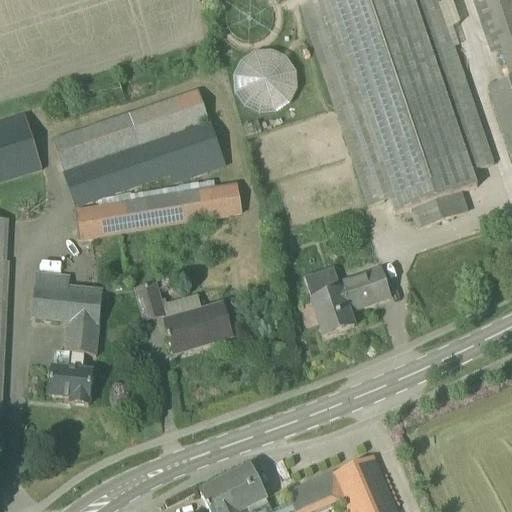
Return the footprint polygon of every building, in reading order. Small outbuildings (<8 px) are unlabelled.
[(395,217),(411,211),(417,231),(467,214),(461,195),(477,189),(472,174),(494,167),(437,0),(321,0),(322,2),(300,9),(368,209),(390,202),(395,217)] [(511,82),(488,89),(506,141),(511,159),(511,0),(483,0),(501,54),(511,82)] [(299,56),(240,54),(238,112),(298,114),(299,56)] [(64,95),(71,118),(124,102),(117,79),(64,95)] [(64,175),(208,124),(196,91),(52,142),(64,175)] [(0,184),(41,171),(24,117),(0,124),(0,184)] [(65,178),(77,212),(174,177),(177,186),(224,169),(209,127),(65,178)] [(75,213),(80,243),(242,217),(237,186),(75,213)] [(0,407),(9,222),(0,221),(0,407)] [(290,267),(280,235),(270,238),(280,270),(290,267)] [(349,315),(390,301),(381,273),(339,286),(341,293),(331,296),(324,274),(305,280),(312,303),(324,339),(354,329),(349,315)] [(55,371),(52,370),(49,398),(71,400),(71,406),(89,408),(93,375),(83,374),(85,358),(95,359),(102,298),(70,294),(72,279),(37,275),(32,321),(71,325),(67,356),(57,355),(55,371)] [(165,316),(162,307),(156,284),(134,290),(143,323),(163,317),(165,316)] [(163,317),(165,324),(174,357),(232,340),(222,307),(201,313),(201,311),(166,321),(165,316),(163,317)] [(287,496),(293,511),(311,511),(343,498),(348,511),(394,511),(372,459),(287,496)] [(199,495),(207,511),(244,511),(267,501),(251,469),(199,495)]
